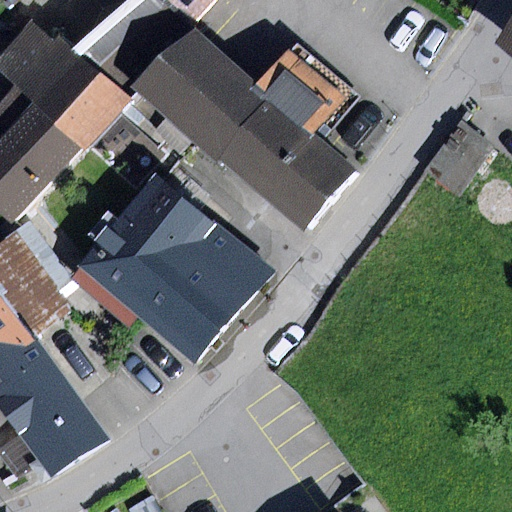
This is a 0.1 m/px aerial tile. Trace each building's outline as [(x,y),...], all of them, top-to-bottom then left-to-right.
[(165,0),(132,0),(74,50),(128,97),(135,90),(197,29),(192,25),(165,0)] [(165,0),(192,25),(216,0),(165,0)] [(511,18),(498,45),(511,55),(511,18)] [(0,71),(34,103),(0,139),(0,212),(12,223),(133,101),(128,97),(74,50),(41,21),(0,58),(0,71)] [(197,29),(135,90),(305,233),(360,170),(315,135),(346,97),(290,51),(259,84),(197,29)] [(463,123),(424,175),(457,198),(495,146),(463,123)] [(275,272),(155,177),(82,269),(193,363),(275,272)] [(17,233),(0,246),(0,293),(30,333),(69,304),(17,233)] [(0,369),(36,342),(30,333),(0,293),(0,369)] [(36,342),(0,369),(0,408),(51,478),(111,441),(36,342)]
